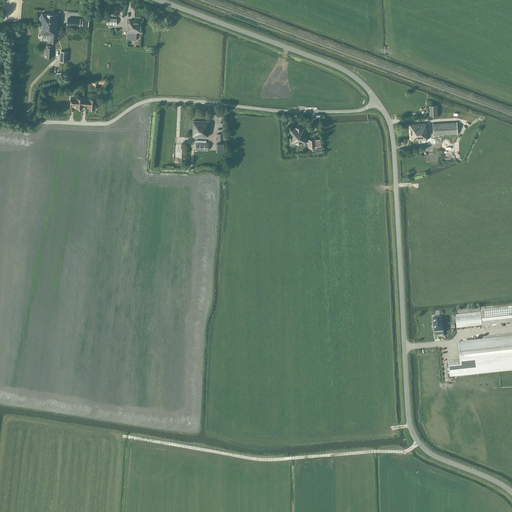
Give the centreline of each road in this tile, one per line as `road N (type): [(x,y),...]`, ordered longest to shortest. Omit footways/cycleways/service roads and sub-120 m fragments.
road 1 (tertiary): [(511,493),(429,456),(411,429),(393,141),(378,103),(336,65),(161,0)]
road 2 (track): [(123,436),(266,459),(404,451),(418,443)]
